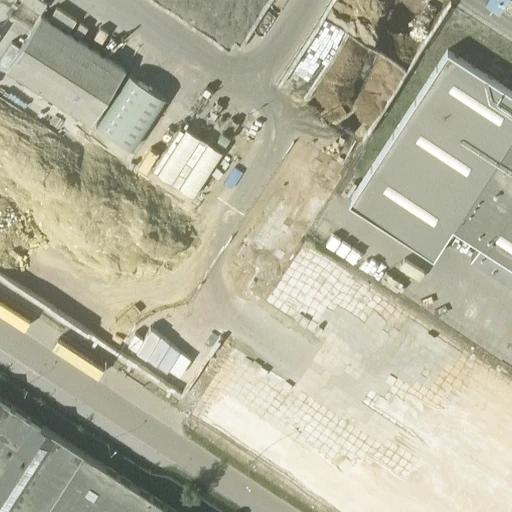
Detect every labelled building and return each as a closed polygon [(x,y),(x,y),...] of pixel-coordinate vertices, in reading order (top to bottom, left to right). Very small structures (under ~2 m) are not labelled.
[(7,68),(91,122),(125,67),(42,14),(7,68)] [(511,92),(447,50),(349,202),(434,257),(453,227),(480,244),(471,258),(511,284),(511,92)] [(128,73),(95,125),(134,149),(167,97),(128,73)] [(185,127),(183,131),(179,128),(152,169),(171,181),(198,139),(200,137),(185,127)] [(220,153),(198,139),(171,181),(193,195),(220,153)] [(231,381),(218,401),(388,511),(511,511),(511,405),(304,270),(240,368),(233,363),(225,377),(231,381)] [(0,511),(46,511),(85,452),(0,397),(0,511)] [(177,511),(142,489),(85,452),(46,511),(177,511)]
